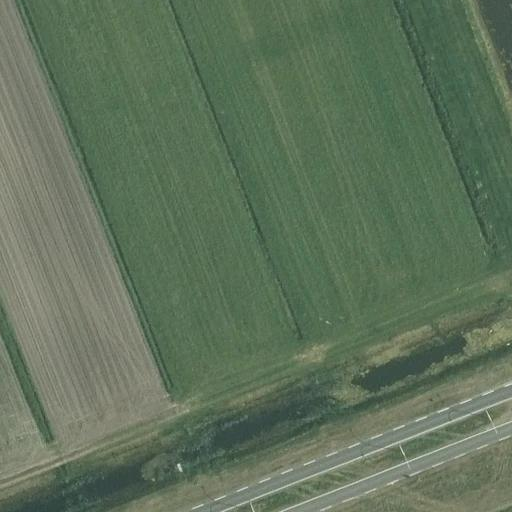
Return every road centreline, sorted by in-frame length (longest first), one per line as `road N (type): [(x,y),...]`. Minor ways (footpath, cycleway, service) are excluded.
road 1 (secondary): [(511,390),(204,511)]
road 2 (secondary): [(297,511),(511,427)]
